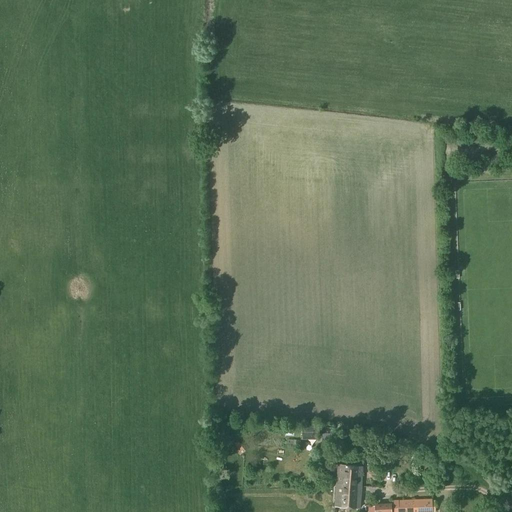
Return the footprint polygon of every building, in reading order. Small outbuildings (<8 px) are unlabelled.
[(302,425),(302,439),(317,439),(317,425),(302,425)] [(243,445),(236,451),(239,455),(246,450),(243,445)] [(419,473),(430,473),(430,463),(420,463),(419,473)] [(337,464),(336,484),(338,484),(346,485),(346,481),(348,481),(348,485),(361,486),(363,466),(339,464),(337,464)] [(336,484),(335,506),(360,508),(361,486),(348,485),(348,481),(346,481),(346,485),(338,484),(336,484)] [(432,511),(432,498),(391,500),(391,511),(432,511)]
